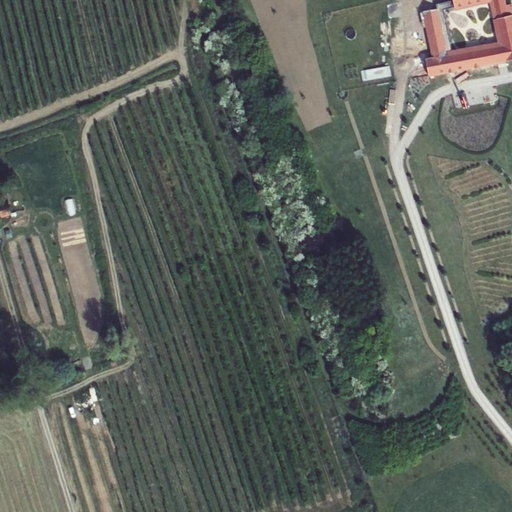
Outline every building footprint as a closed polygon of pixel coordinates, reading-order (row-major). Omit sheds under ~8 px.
[(492,0),(497,19),(511,15),(511,5),(511,4),(505,5),(504,0),(492,0)] [(447,56),(437,9),(422,12),(431,51),(424,53),(429,77),(497,62),(494,46),(447,56)] [(511,58),(511,15),(497,19),(502,44),(506,60),(511,58)] [(506,60),(502,44),(494,46),(497,62),(502,61),(506,60)] [(8,204),(0,205),(0,217),(11,214),(8,204)]
